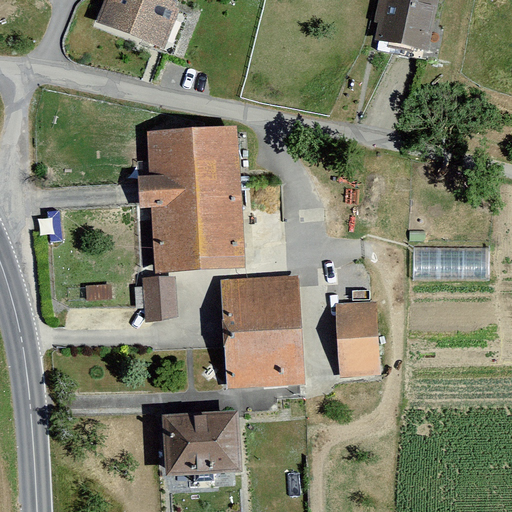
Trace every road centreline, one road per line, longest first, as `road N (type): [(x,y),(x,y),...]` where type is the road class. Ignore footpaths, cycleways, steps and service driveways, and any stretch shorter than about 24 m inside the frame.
road 1 (residential): [(22,75),(267,116),(511,172)]
road 2 (tertiary): [(0,261),(25,357),(33,511)]
road 3 (residential): [(0,255),(22,75)]
